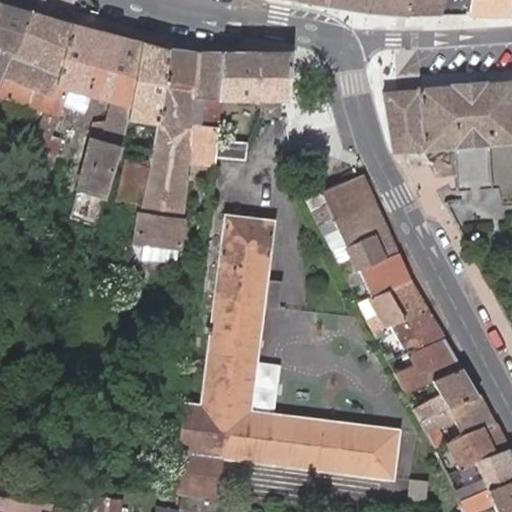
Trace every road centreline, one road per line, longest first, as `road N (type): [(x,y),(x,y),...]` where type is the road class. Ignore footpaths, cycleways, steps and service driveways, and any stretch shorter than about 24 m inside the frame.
road 1 (residential): [(511,408),(376,159),(339,40)]
road 2 (residential): [(339,40),(301,26),(135,0)]
road 3 (residential): [(511,32),(339,40)]
